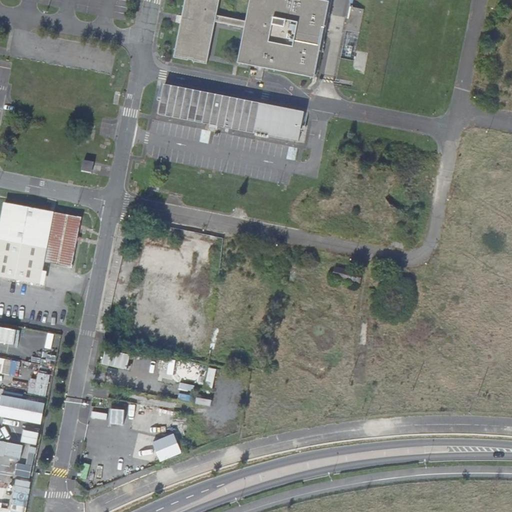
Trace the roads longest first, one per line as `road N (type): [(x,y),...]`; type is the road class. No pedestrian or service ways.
road 1 (secondary): [(511,445),(399,444),(313,456),(227,478),(152,511)]
road 2 (secondary): [(191,511),(356,464),(511,455)]
